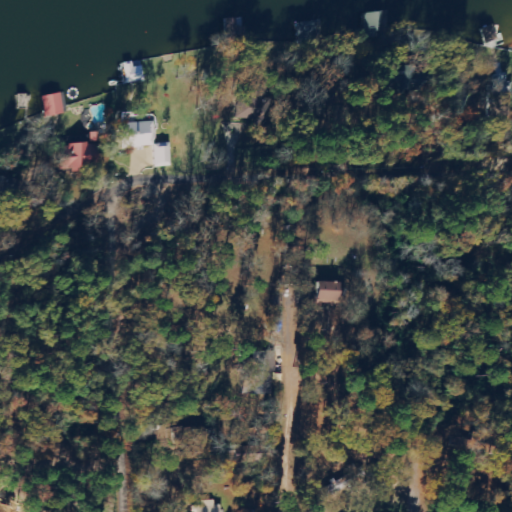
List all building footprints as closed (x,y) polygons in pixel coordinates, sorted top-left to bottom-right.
[(42,95),(45,117),(63,115),(60,93),(42,95)] [(263,118),(263,95),(239,94),(238,117),(263,118)] [(152,121),(119,122),(119,148),(152,147),(152,121)] [(93,164),(88,141),(67,145),(68,149),(58,151),(61,170),(93,164)] [(170,143),(153,144),(156,168),(172,166),(170,143)] [(335,300),(335,282),(311,281),(310,300),(335,300)] [(274,351),(254,351),(255,395),(275,395),(274,351)] [(202,508),(197,508),(197,511),(220,511),(221,504),(202,503),(202,508)]
